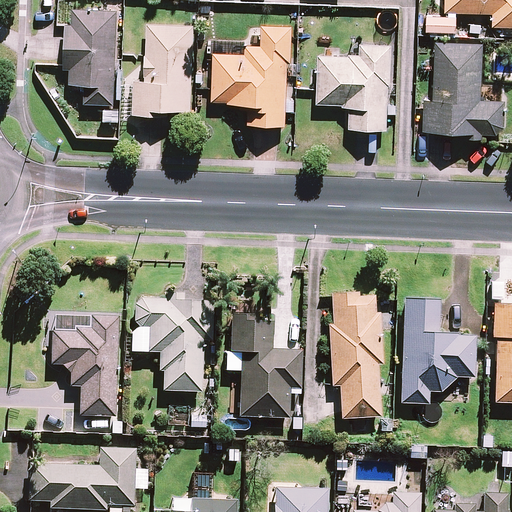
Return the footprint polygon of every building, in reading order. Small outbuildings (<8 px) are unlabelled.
[(511,0),(452,0),(452,14),(500,15),(499,28),(511,28),(511,0)] [(121,106),(125,12),(79,10),(79,25),(73,25),(71,71),(77,71),(77,85),(92,86),(92,105),(121,106)] [(457,17),(425,16),(425,32),(456,33),(457,17)] [(202,26),(155,24),(153,82),(141,82),(140,116),(175,117),(176,112),(199,112),(202,26)] [(255,126),(292,127),(294,65),(298,65),(299,28),(269,27),(268,47),(252,46),(252,55),(220,54),(218,103),(234,104),(234,105),(247,106),(247,111),(255,111),(255,126)] [(511,101),(488,101),(490,44),(443,43),(441,101),(431,101),(430,133),(472,134),(472,139),(490,139),(490,135),(503,135),(511,129),(511,106),(511,101)] [(325,56),(324,106),(348,107),(348,108),(356,109),(355,130),(394,132),(394,115),(395,88),(397,88),(399,46),(366,45),(366,56),(356,55),(356,58),(325,56)] [(166,297),(141,296),(134,301),(134,319),(140,326),(148,326),(147,350),(159,350),(159,369),(163,369),(163,389),(202,390),(203,339),(211,339),(212,298),(183,297),(183,290),(166,290),(166,297)] [(341,417),(380,415),(377,362),(382,362),(379,310),(375,311),(375,300),(374,293),(359,294),(358,290),(330,291),(330,295),(332,322),(328,323),(331,384),(339,384),(341,417)] [(440,298),(403,296),(399,401),(428,402),(428,390),(440,390),(457,375),(474,376),(475,334),(457,333),(457,329),(438,328),(440,298)] [(511,302),(493,301),(491,335),(496,335),(493,401),(511,401),(511,302)] [(257,312),(231,311),(229,349),(241,349),(238,413),(289,416),(290,386),(300,387),(302,348),(272,346),(273,319),(269,319),(257,318),(257,312)] [(54,329),(75,329),(75,325),(90,326),(91,314),(55,313),(54,329)] [(54,329),(52,328),(51,362),(62,363),(70,370),(69,384),(79,385),(79,413),(115,415),(117,315),(91,314),(90,326),(75,325),(75,329),(54,329)] [(107,509),(107,502),(134,503),(136,446),(99,445),(98,464),(29,461),(28,498),(50,499),(49,507),(107,509)] [(425,457),(425,446),(410,445),(409,457),(425,457)] [(511,465),(511,450),(501,450),(500,465),(511,465)] [(326,511),(328,487),(275,485),(274,511),(272,511),(326,511)] [(418,511),(419,491),(392,490),(391,501),(384,501),(376,509),(353,508),(352,511),(418,511)] [(482,490),(482,508),(473,508),(473,501),(454,501),(453,508),(432,507),(431,511),(507,511),(508,508),(506,508),(507,491),(482,490)] [(235,511),(236,498),(191,496),(190,509),(169,508),(168,511),(235,511)]
